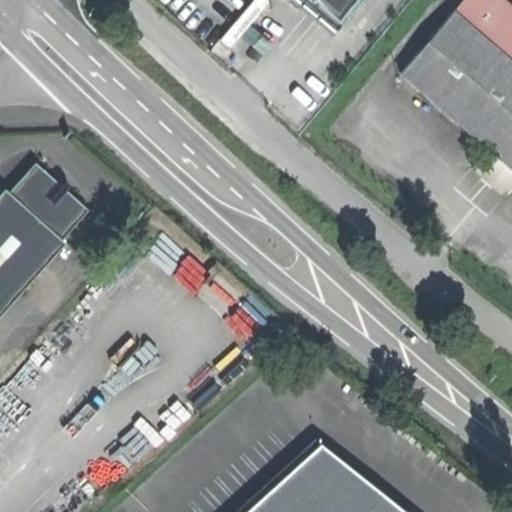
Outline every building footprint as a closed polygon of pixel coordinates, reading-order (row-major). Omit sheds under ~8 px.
[(331,38),(342,25),(312,0),(286,0),(303,14),(331,38)] [(312,0),(342,25),(362,0),(312,0)] [(511,12),(498,0),(462,0),(400,73),(488,150),(474,167),(505,196),(511,187),(511,12)] [(7,194),(61,241),(87,211),(65,192),(69,188),(59,180),(56,183),(34,164),(7,194)] [(0,315),(64,244),(61,241),(7,194),(4,191),(0,194),(0,315)] [(397,511),(319,447),(246,511),(397,511)]
